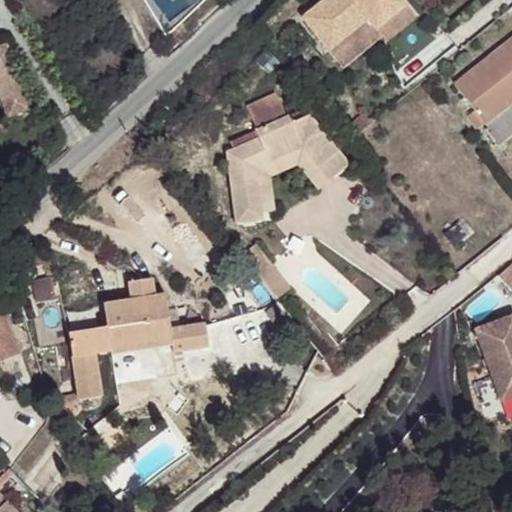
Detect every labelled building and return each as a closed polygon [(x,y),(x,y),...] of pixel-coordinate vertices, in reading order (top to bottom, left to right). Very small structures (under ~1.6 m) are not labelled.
[(330,0),(306,20),(333,53),(373,21),(381,31),(410,7),(404,0),(330,0)] [(410,7),(381,31),(373,21),(333,53),(346,68),(385,36),(390,42),(420,19),(410,7)] [(511,43),(452,92),(483,130),(509,109),(511,106),(511,43)] [(0,97),(7,119),(29,112),(6,45),(0,47),(0,97)] [(308,146),(335,180),(358,161),(318,110),(299,118),(285,89),(256,102),(266,125),(262,127),(266,132),(233,148),(243,220),(271,217),(270,208),(265,174),(253,175),(251,157),(259,154),(265,166),(308,146)] [(511,143),(511,113),(509,109),(483,130),(501,152),(511,143)] [(327,186),(335,180),(308,146),(265,166),(259,154),(251,157),(253,175),(265,174),(270,208),(282,207),(277,173),(305,159),(327,186)] [(263,242),(250,252),(262,267),(286,295),(298,285),(263,242)] [(54,281),(49,261),(30,266),(32,273),(41,271),(45,283),(54,281)] [(208,278),(224,302),(247,286),(231,263),(208,278)] [(511,267),(501,276),(511,287),(511,267)] [(30,288),(34,310),(55,308),(49,284),(30,288)] [(170,361),(204,355),(200,331),(167,336),(161,303),(151,304),(148,287),(124,291),(126,308),(99,312),(102,335),(65,343),(74,408),(99,403),(92,364),(167,350),(170,361)] [(0,359),(1,361),(19,354),(4,315),(0,314),(0,359)] [(511,319),(481,329),(505,401),(511,399),(511,319)] [(11,511),(0,499),(0,511),(11,511)]
